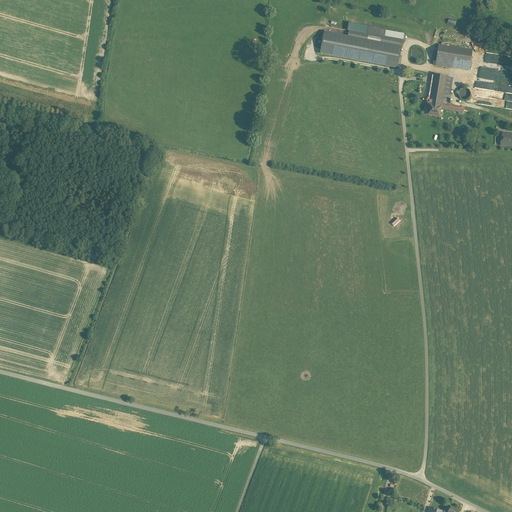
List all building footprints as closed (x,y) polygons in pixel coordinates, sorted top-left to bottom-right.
[(397,68),(402,41),(349,31),(348,37),(324,33),(320,53),(397,68)] [(441,40),(467,43),(468,38),(460,37),(461,34),(442,32),(441,40)] [(472,50),(438,45),(435,65),(469,70),(472,50)] [(452,106),(442,104),(446,77),(434,75),(429,104),(441,106),(441,109),(463,113),(464,108),(452,106)] [(446,77),(442,104),(452,106),(453,104),(449,104),(453,78),(446,77)] [(470,96),(470,94),(470,92),(468,90),(466,89),(464,88),(462,89),(460,90),(459,92),(458,94),(459,97),(460,99),(462,100),(464,100),(467,100),(468,98),(470,96)] [(441,106),(429,104),(428,109),(426,109),(425,115),(439,118),(441,109),(441,106)] [(511,134),(503,133),(501,145),(510,147),(510,146),(511,146),(511,134)]
